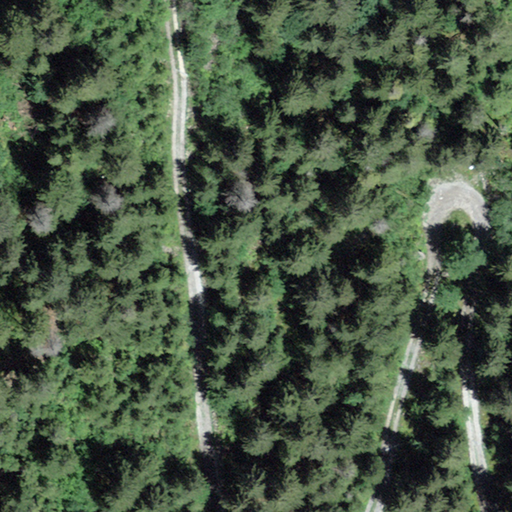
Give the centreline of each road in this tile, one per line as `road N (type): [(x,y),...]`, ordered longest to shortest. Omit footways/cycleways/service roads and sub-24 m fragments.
road 1 (track): [(368,511),(434,277),(430,229),(437,208),(469,196),(488,236),(466,406),(485,511)]
road 2 (track): [(167,0),(214,511)]
